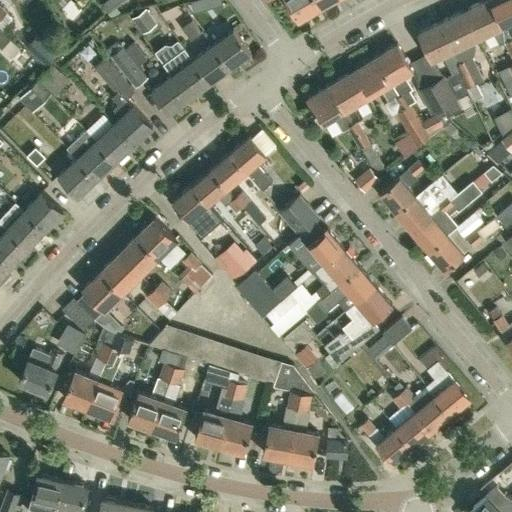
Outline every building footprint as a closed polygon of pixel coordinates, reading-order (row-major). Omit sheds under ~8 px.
[(102,0),(100,2),(110,15),(120,12),(115,5),(120,0),(102,0)] [(288,0),(298,16),(320,4),(318,0),(288,0)] [(480,0),(464,8),(477,36),(491,29),(498,43),(504,40),(503,39),(508,37),(490,0),(480,0)] [(503,39),(504,40),(509,51),(511,49),(511,0),(490,0),(508,37),(503,39)] [(0,19),(8,10),(0,2),(0,19)] [(146,7),(132,18),(143,33),(157,23),(146,7)] [(477,36),(464,8),(439,20),(459,61),(464,59),(469,70),(459,74),(465,87),(476,82),(475,81),(482,78),(471,55),(474,47),(472,38),(477,36)] [(201,31),(192,19),(182,26),(191,38),(201,31)] [(442,53),(448,67),(451,73),(455,71),(463,88),(465,87),(459,74),(469,70),(464,59),(459,61),(439,20),(416,30),(430,58),(442,53)] [(0,46),(2,49),(13,37),(0,25),(0,46)] [(229,66),(251,50),(233,27),(212,43),(229,66)] [(375,54),(391,81),(399,94),(394,97),(400,107),(410,101),(411,103),(416,99),(410,89),(413,88),(404,73),(413,68),(397,41),(375,54)] [(229,66),(212,43),(193,57),(192,57),(210,81),(229,66)] [(110,55),(136,86),(148,76),(123,44),(110,55)] [(163,61),(171,73),(172,72),(189,96),(210,81),(192,57),(193,57),(186,48),(176,56),(171,55),(163,61)] [(399,94),(391,81),(375,54),(351,68),(368,95),(381,87),(389,100),(386,102),(393,113),(396,111),(417,145),(431,136),(411,103),(410,101),(400,107),(394,97),(399,94)] [(104,56),(93,65),(117,91),(112,95),(118,102),(112,107),(120,115),(114,120),(134,142),(153,124),(133,103),(132,104),(126,97),(134,89),(104,56)] [(70,79),(53,62),(37,78),(54,96),(70,79)] [(328,82),(344,109),(352,121),(356,119),(358,121),(364,117),(355,102),(368,95),(351,68),(328,82)] [(168,111),(189,96),(172,72),(171,73),(151,88),(168,111)] [(432,82),(449,114),(461,108),(444,76),(432,82)] [(352,121),(344,109),(328,82),(306,95),(322,122),(334,115),(343,130),(349,127),(354,135),(363,130),(358,121),(356,119),(352,121)] [(451,117),(449,114),(432,82),(419,88),(431,111),(435,109),(443,124),(451,117)] [(476,82),(465,87),(468,92),(472,101),(482,96),(476,82)] [(511,108),(494,118),(502,132),(511,123),(511,108)] [(114,120),(96,138),(115,159),(134,142),(114,120)] [(115,159),(96,138),(87,128),(77,137),(77,136),(67,146),(77,156),(78,155),(97,176),(115,159)] [(369,140),(363,130),(354,135),(360,146),(369,140)] [(511,130),(502,138),(489,149),(500,159),(511,149),(511,130)] [(230,149),(247,168),(264,189),(273,181),(256,161),(266,152),(250,132),(230,149)] [(35,146),(27,155),(37,165),(45,156),(35,146)] [(247,168),(230,149),(211,165),(227,185),(247,168)] [(78,155),(77,156),(58,173),(78,195),(97,176),(78,155)] [(380,190),(396,209),(416,193),(408,184),(418,176),(415,173),(424,166),(418,159),(400,174),(399,174),(380,190)] [(493,163),(485,170),(492,179),(502,171),(503,170),(493,163)] [(227,185),(211,165),(192,181),(208,201),(217,194),(225,204),(235,196),(226,185),(227,185)] [(379,177),(371,167),(356,179),(365,189),(379,177)] [(474,178),(451,197),(413,229),(428,248),(437,240),(447,231),(459,222),(451,213),(459,206),(460,208),(483,190),(474,178)] [(196,212),(208,201),(192,181),(172,198),(197,228),(196,229),(204,238),(212,231),(196,212)] [(416,193),(396,209),(413,229),(451,197),(445,191),(438,197),(427,184),(416,194),(416,193)] [(42,189),(25,208),(45,228),(63,209),(42,189)] [(242,190),(235,196),(243,205),(250,199),(242,190)] [(301,233),(320,217),(300,192),(280,209),(301,233)] [(28,246),(45,228),(25,208),(16,200),(0,216),(0,220),(7,227),(7,226),(28,246)] [(155,214),(137,232),(158,253),(176,235),(155,214)] [(483,224),(476,230),(467,237),(474,245),(483,238),(500,226),(494,217),(483,225),(483,224)] [(316,268),(325,261),(344,245),(327,225),(308,241),(315,249),(308,255),(307,260),(313,268),(316,268)] [(7,227),(0,233),(0,254),(11,265),(28,246),(7,226),(7,227)] [(445,268),(464,252),(447,231),(437,240),(428,248),(445,268)] [(137,232),(120,249),(140,271),(158,253),(137,232)] [(319,298),(331,288),(360,264),(344,245),(325,261),(316,268),(317,269),(315,270),(325,282),(316,290),(303,301),(294,290),(267,314),(274,322),(288,310),(290,312),(291,311),(294,315),(292,316),(295,320),(320,299),(319,298)] [(120,249),(102,267),(123,288),(140,271),(120,249)] [(188,270),(181,277),(195,290),(212,273),(191,251),(182,259),(190,267),(188,270)] [(3,273),(11,265),(0,254),(0,284),(7,277),(3,273)] [(360,264),(331,288),(319,298),(320,299),(327,308),(338,298),(347,307),(376,283),(360,264)] [(123,288),(102,267),(83,285),(104,307),(123,288)] [(280,298),(255,268),(237,283),(262,313),(280,298)] [(483,271),(466,285),(475,295),(492,282),(483,271)] [(154,285),(178,309),(183,305),(182,304),(185,300),(174,288),(174,289),(162,277),(154,285)] [(393,302),(376,283),(347,307),(353,315),(343,323),(353,335),(393,302)] [(178,309),(154,285),(146,293),(169,317),(178,309)] [(62,307),(83,329),(95,317),(74,296),(62,307)] [(503,313),(502,314),(495,318),(501,328),(509,323),(503,313)] [(383,330),(393,343),(413,326),(403,314),(383,330)] [(296,350),(318,332),(305,316),(283,334),(296,350)] [(149,343),(170,350),(178,327),(167,323),(149,343)] [(87,406),(99,377),(113,346),(117,332),(117,331),(104,325),(98,339),(102,340),(89,373),(75,367),(63,396),(87,406)] [(170,350),(174,351),(180,353),(181,354),(189,330),(178,327),(170,350)] [(189,330),(181,354),(186,355),(193,357),(200,334),(189,330)] [(333,366),(355,348),(348,339),(341,330),(324,344),(330,351),(325,355),(333,366)] [(113,346),(99,377),(87,406),(111,415),(123,387),(111,382),(119,364),(117,364),(123,350),(130,352),(134,339),(117,332),(113,346)] [(212,338),(200,334),(193,357),(204,361),(212,338)] [(216,364),(223,341),(212,338),(204,361),(216,364)] [(235,345),(223,341),(216,364),(227,368),(235,345)] [(55,366),(62,351),(52,347),(50,350),(34,344),(20,378),(48,389),(57,367),(55,366)] [(239,372),(247,349),(235,345),(227,368),(239,372)] [(258,352),(247,349),(239,372),(251,376),(258,352)] [(262,379),(270,356),(258,352),(251,376),(262,379)] [(273,383),(281,361),(281,360),(270,356),(262,379),(273,383)] [(426,382),(434,392),(451,412),(470,396),(438,357),(427,366),(435,375),(426,382)] [(152,394),(139,389),(129,418),(153,426),(164,398),(170,380),(176,365),(165,360),(152,394)] [(273,386),(290,389),(301,391),(310,393),(313,390),(293,364),(281,361),(273,383),(274,383),(273,386)] [(170,380),(164,398),(153,426),(176,435),(187,407),(172,402),(179,383),(180,383),(186,368),(176,365),(170,380)] [(228,414),(232,395),(236,379),(227,377),(223,391),(221,391),(218,400),(219,401),(216,411),(203,407),(194,437),(219,444),(226,420),(228,414)] [(236,379),(232,395),(244,398),(248,383),(236,379)] [(401,390),(409,400),(415,394),(407,385),(401,390)] [(292,435),(301,391),(290,389),(287,405),(286,405),(282,423),(269,420),(262,451),(288,456),(292,435)] [(409,400),(401,390),(392,397),(400,407),(409,400)] [(310,393),(301,391),(292,435),(288,456),(313,461),(320,431),(307,428),(311,410),(309,409),(312,393),(310,393)] [(432,428),(451,412),(434,392),(424,400),(417,392),(415,394),(409,400),(415,408),(432,428)] [(395,424),(412,444),(432,428),(415,408),(395,424)] [(243,450),(252,420),(228,414),(226,420),(219,444),(243,450)] [(361,423),(369,432),(368,432),(375,441),(376,441),(392,461),(412,444),(395,424),(383,435),(369,417),(361,423)] [(348,456),(349,439),(328,438),(327,455),(348,456)] [(8,466),(12,457),(9,456),(9,454),(0,450),(0,478),(5,465),(8,466)] [(53,511),(56,503),(62,478),(37,472),(28,510),(33,511),(53,511)] [(67,511),(69,506),(81,509),(87,484),(62,478),(56,503),(53,511),(67,511)] [(469,511),(504,511),(511,505),(511,493),(510,496),(508,494),(507,495),(498,484),(468,510),(469,511)] [(8,487),(0,507),(0,511),(13,511),(20,491),(8,487)] [(124,511),(127,500),(102,495),(98,511),(124,511)] [(151,511),(153,505),(127,500),(124,511),(151,511)]
